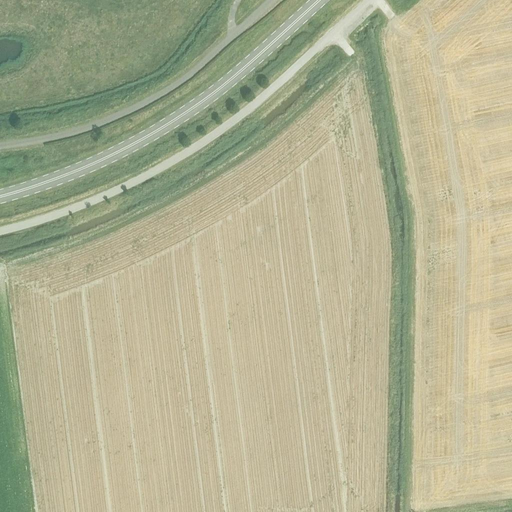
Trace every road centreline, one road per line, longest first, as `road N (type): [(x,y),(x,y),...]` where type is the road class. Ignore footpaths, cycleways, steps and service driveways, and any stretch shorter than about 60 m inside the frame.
road 1 (unclassified): [(0,231),(83,205),(182,155),(266,94),(368,0)]
road 2 (secondary): [(0,199),(149,138),(325,0)]
road 3 (unclassified): [(0,146),(99,125),(178,84),(273,0)]
